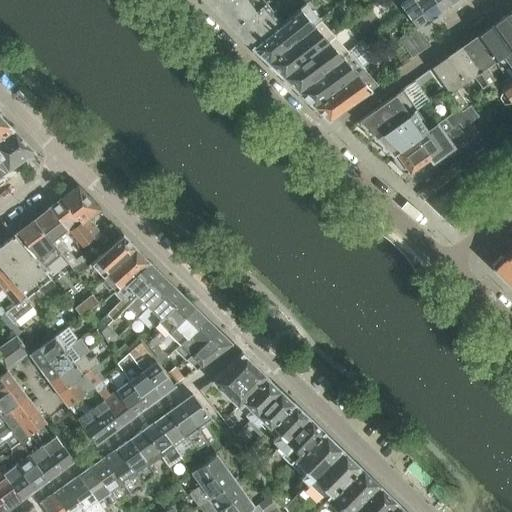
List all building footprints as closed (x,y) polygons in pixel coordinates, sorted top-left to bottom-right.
[(206,0),(216,10),(228,0),(206,0)] [(228,0),(216,10),(233,27),(268,0),(228,0)] [(275,13),(280,9),(274,2),(272,4),(268,0),(233,27),(251,46),(283,21),(275,13)] [(429,20),(414,0),(396,0),(415,26),(415,27),(416,29),(417,28),(429,20)] [(414,0),(429,20),(440,12),(431,0),(414,0)] [(449,0),(431,0),(440,12),(452,4),(449,0)] [(251,46),(267,61),(319,19),(305,3),(283,21),(251,46)] [(511,23),(506,15),(491,26),(511,54),(511,23)] [(319,19),(267,61),(282,76),(334,35),(319,19)] [(511,54),(491,26),(476,36),(494,61),(502,56),(511,69),(511,54)] [(429,45),(423,36),(417,28),(416,29),(415,27),(398,39),(412,57),(429,45)] [(334,35),(282,76),(297,90),(348,52),(334,35)] [(476,36),(461,47),(488,84),(494,79),(486,67),(494,61),(476,36)] [(348,52),(297,90),(312,105),(362,68),(374,58),(362,41),(348,52)] [(481,88),(488,84),(461,47),(446,57),(464,82),(473,76),(481,88)] [(446,57),(431,68),(459,107),(461,111),(470,105),(469,104),(468,105),(456,88),(464,82),(446,57)] [(362,68),(312,105),(327,120),(344,107),(371,87),(376,84),(362,68)] [(428,71),(415,81),(419,86),(432,76),(428,71)] [(511,80),(500,89),(502,91),(499,97),(503,104),(510,102),(511,105),(511,104),(511,80)] [(365,128),(364,132),(370,138),(374,136),(375,138),(412,111),(415,109),(402,89),(358,121),(365,128)] [(383,145),(382,149),(387,154),(391,153),(392,155),(425,130),(412,111),(375,138),(383,145)] [(0,137),(12,129),(0,116),(0,137)] [(392,155),(392,159),(396,166),(402,172),(406,173),(409,171),(410,171),(415,167),(418,167),(423,164),(423,161),(429,157),(432,161),(452,147),(435,123),(425,130),(392,155)] [(0,137),(0,173),(1,175),(34,152),(12,129),(0,137)] [(87,220),(100,209),(77,186),(61,199),(92,238),(104,252),(123,235),(122,233),(120,232),(112,223),(101,234),(93,224),(87,220)] [(61,199),(48,208),(67,232),(69,230),(82,246),(92,238),(61,199)] [(47,209),(34,220),(61,255),(66,262),(73,256),(59,238),(67,232),(48,208),(47,209)] [(45,267),(61,255),(34,220),(17,232),(45,267)] [(44,285),(51,279),(13,235),(0,244),(0,266),(27,298),(33,292),(43,284),(44,285)] [(104,252),(91,264),(101,275),(134,247),(123,235),(104,252)] [(134,247),(101,275),(105,279),(103,281),(103,284),(107,289),(110,289),(112,287),(115,290),(149,262),(135,247),(134,247)] [(501,254),(490,266),(511,286),(511,249),(505,257),(501,254)] [(87,267),(83,262),(81,256),(75,259),(73,256),(66,262),(73,270),(77,276),(87,267)] [(106,314),(94,325),(100,331),(105,327),(107,325),(126,306),(159,272),(149,262),(115,290),(113,292),(120,300),(106,314)] [(1,288),(14,304),(4,312),(13,322),(13,323),(34,306),(27,298),(0,266),(0,285),(1,288)] [(159,272),(126,306),(137,317),(170,283),(159,272)] [(137,317),(149,330),(153,326),(152,325),(182,295),(170,283),(137,317)] [(92,295),(74,308),(81,317),(98,305),(92,295)] [(146,343),(151,350),(157,344),(160,340),(161,341),(166,335),(194,307),(182,295),(152,325),(153,326),(158,331),(146,343)] [(0,306),(0,316),(8,326),(13,322),(4,312),(0,306)] [(170,343),(169,342),(177,335),(182,340),(205,318),(194,307),(166,335),(161,341),(166,346),(170,343)] [(182,340),(182,341),(187,346),(177,357),(182,363),(186,359),(217,329),(205,318),(182,340)] [(105,327),(100,331),(109,345),(118,336),(107,325),(105,327)] [(217,329),(186,359),(196,369),(230,343),(231,343),(217,329)] [(16,335),(0,346),(0,361),(6,369),(28,353),(16,335)] [(54,336),(29,354),(39,367),(73,341),(69,336),(59,343),(54,336)] [(83,353),(86,350),(77,338),(73,341),(39,367),(48,380),(74,362),(84,354),(83,353)] [(136,352),(139,356),(134,360),(160,395),(174,385),(141,342),(134,347),(137,352),(136,352)] [(115,352),(120,357),(129,348),(124,344),(115,352)] [(157,344),(151,350),(161,362),(166,357),(157,344)] [(212,380),(198,390),(203,396),(211,388),(216,384),(238,406),(266,377),(264,375),(260,372),(260,371),(258,369),(258,370),(254,366),(255,366),(253,364),(252,364),(249,361),(249,360),(247,359),(243,355),(241,353),(240,354),(212,380)] [(74,362),(48,380),(57,392),(98,361),(94,356),(88,360),(84,354),(74,362)] [(129,354),(116,363),(119,367),(146,406),(160,395),(134,360),(129,354)] [(98,361),(57,392),(67,405),(80,395),(93,386),(103,378),(99,372),(103,368),(98,361)] [(121,385),(115,389),(133,415),(146,406),(119,367),(106,376),(110,382),(116,377),(121,385)] [(183,378),(175,368),(174,367),(168,372),(176,383),(183,378)] [(7,370),(0,375),(0,395),(16,384),(7,370)] [(109,394),(103,387),(110,382),(106,376),(103,378),(93,386),(121,425),(133,415),(115,389),(109,394)] [(266,377),(238,406),(245,413),(230,430),(235,435),(245,425),(251,419),(279,390),(266,377)] [(16,384),(0,395),(0,414),(25,396),(16,384)] [(93,386),(80,395),(108,434),(121,425),(93,386)] [(279,390),(251,419),(257,425),(258,423),(265,430),(292,403),(279,390)] [(222,447),(205,424),(212,419),(192,394),(180,402),(199,429),(208,442),(216,452),(222,447)] [(80,395),(67,405),(95,444),(108,434),(80,395)] [(0,435),(35,409),(25,396),(0,414),(0,435)] [(180,402),(167,412),(186,438),(195,451),(208,442),(199,429),(180,402)] [(265,430),(256,440),(259,444),(270,433),(275,437),(271,441),(278,447),(308,417),(307,417),(304,414),(293,403),(292,403),(265,430)] [(35,409),(0,435),(0,445),(5,441),(10,448),(19,441),(32,432),(41,425),(45,422),(35,409)] [(180,443),(186,438),(167,412),(154,421),(180,458),(183,462),(190,457),(180,443)] [(228,417),(223,421),(228,427),(229,428),(234,424),(228,417)] [(308,418),(308,417),(278,447),(275,450),(282,457),(291,447),(300,455),(323,432),(312,421),(311,421),(308,418)] [(154,421),(142,430),(160,456),(168,467),(180,458),(154,421)] [(32,432),(59,470),(73,460),(54,435),(51,438),(41,425),(32,432)] [(163,473),(154,460),(160,456),(142,430),(129,439),(154,474),(157,477),(163,473)] [(32,432),(19,441),(47,480),(59,470),(32,432)] [(302,469),(288,484),(297,493),(341,450),(340,449),(337,447),(337,446),(323,432),(300,455),(294,461),(302,469)] [(129,439),(117,448),(144,486),(146,485),(143,481),(148,478),(154,474),(129,439)] [(6,451),(15,463),(34,489),(47,480),(19,441),(10,448),(6,451)] [(117,448),(104,457),(131,495),(134,493),(134,494),(137,491),(144,486),(117,448)] [(341,450),(297,493),(307,503),(318,492),(322,496),(328,494),(330,496),(359,467),(345,453),(344,454),(341,451),(342,450),(341,450)] [(2,454),(0,455),(0,471),(21,499),(34,489),(15,463),(6,451),(5,452),(7,455),(4,457),(2,454)] [(216,455),(190,473),(199,486),(225,468),(216,455)] [(104,457),(91,466),(109,491),(116,500),(122,496),(125,500),(131,495),(104,457)] [(114,511),(102,496),(109,491),(91,466),(78,475),(104,511),(114,511)] [(327,500),(335,508),(331,511),(350,511),(378,485),(377,484),(374,482),(374,481),(359,467),(330,496),(331,497),(327,500)] [(199,486),(188,493),(197,506),(200,504),(234,481),(225,468),(199,486)] [(0,498),(7,509),(21,499),(0,471),(0,498)] [(104,511),(78,475),(65,484),(85,511),(104,511)] [(200,504),(204,511),(216,511),(243,493),(234,481),(200,504)] [(85,511),(65,484),(53,493),(66,511),(85,511)] [(378,485),(350,511),(386,511),(395,503),(396,502),(381,488),(381,489),(378,486),(378,485)] [(66,511),(53,493),(40,502),(47,511),(66,511)] [(216,511),(257,511),(254,507),(243,493),(216,511)] [(254,507),(257,511),(268,511),(275,508),(267,497),(254,507)] [(294,497),(285,506),(289,511),(295,511),(303,505),(294,497)] [(404,511),(395,503),(386,511),(404,511)]
